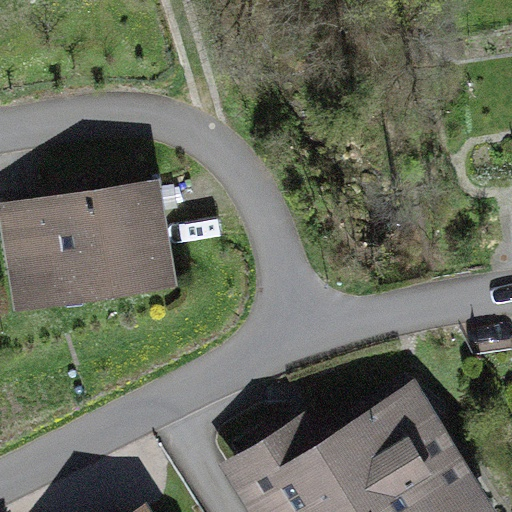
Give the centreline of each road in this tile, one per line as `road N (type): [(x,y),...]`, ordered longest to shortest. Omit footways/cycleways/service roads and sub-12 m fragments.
road 1 (residential): [(316,327),(231,159),(183,121),(117,110),(0,130)]
road 2 (residential): [(0,479),(316,327)]
road 3 (residential): [(316,327),(511,291)]
